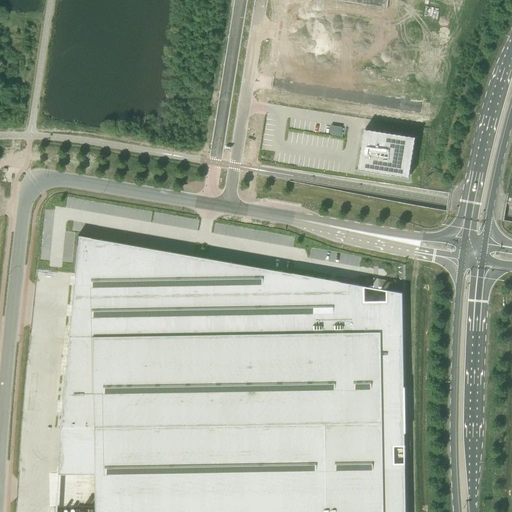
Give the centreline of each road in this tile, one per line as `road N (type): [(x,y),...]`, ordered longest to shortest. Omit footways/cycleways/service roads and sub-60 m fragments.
road 1 (unclassified): [(34,182),(46,176),(118,187),(386,239)]
road 2 (unclassified): [(34,182),(25,198),(0,473)]
road 3 (primary): [(461,260),(456,511)]
road 4 (primary): [(471,511),(483,262)]
road 5 (primary): [(511,44),(488,118),(465,241)]
road 6 (primary): [(485,244),(511,113)]
